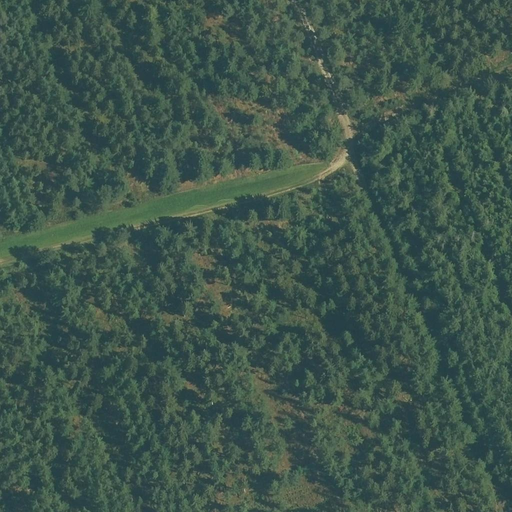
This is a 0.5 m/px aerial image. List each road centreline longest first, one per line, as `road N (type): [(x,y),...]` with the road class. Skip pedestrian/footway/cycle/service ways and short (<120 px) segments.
road 1 (track): [(283,0),(509,511)]
road 2 (track): [(511,76),(348,154),(0,246)]
